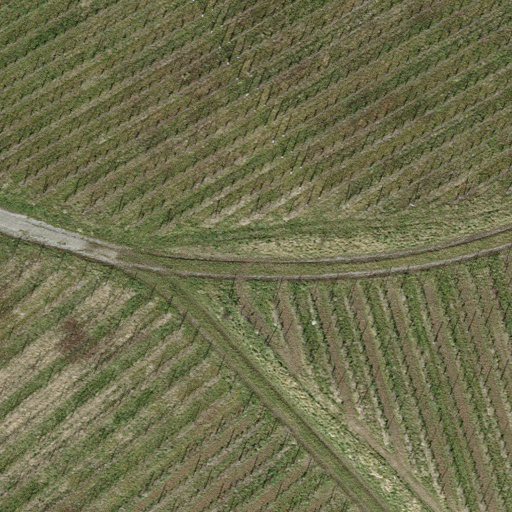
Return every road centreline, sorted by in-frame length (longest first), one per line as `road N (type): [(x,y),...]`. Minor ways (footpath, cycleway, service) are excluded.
road 1 (track): [(146,263),(375,265),(511,233)]
road 2 (track): [(146,263),(389,511)]
road 3 (track): [(0,218),(146,263)]
